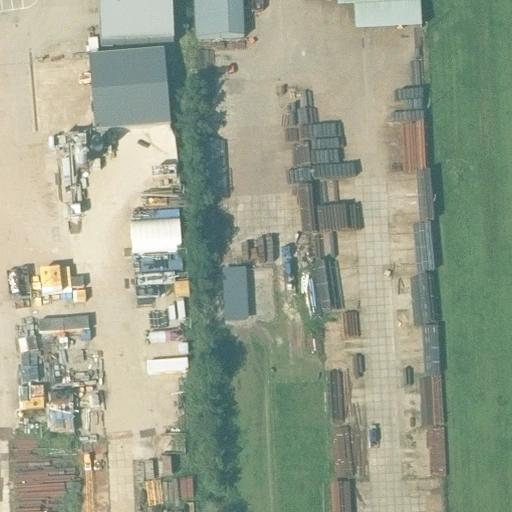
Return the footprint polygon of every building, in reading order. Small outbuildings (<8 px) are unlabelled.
[(97,0),(100,47),(173,44),(171,0),(97,0)] [(194,0),(196,41),(245,39),(243,0),(194,0)] [(164,53),(86,60),(93,133),(170,126),(164,53)] [(175,217),(124,219),(125,255),(176,254),(175,217)] [(307,267),(315,318),(340,313),(332,263),(307,267)] [(219,321),(243,321),(242,268),(218,268),(219,321)] [(132,348),(132,357),(155,356),(155,347),(132,348)]
